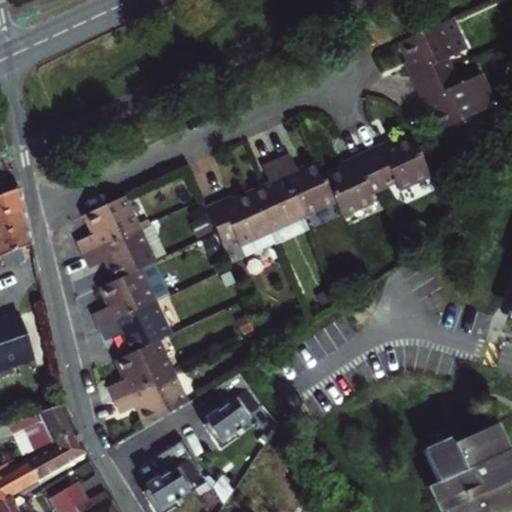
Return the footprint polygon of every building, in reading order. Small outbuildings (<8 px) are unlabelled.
[(415,88),(449,72),(444,60),(453,56),(438,24),(401,41),(410,61),(415,72),(409,75),(415,88)] [(415,72),(410,61),(404,64),(409,75),(415,72)] [(428,100),(433,111),(441,130),(479,113),(464,81),(455,85),(449,72),(415,88),(422,103),(428,100)] [(428,100),(422,103),(427,114),(433,111),(428,100)] [(411,137),(392,146),(381,151),(378,145),(364,152),(380,187),(394,181),(397,190),(429,175),(411,137)] [(390,140),(378,145),(381,151),(392,146),(390,140)] [(342,169),(323,178),(333,201),(340,216),(371,201),(368,193),(380,187),(364,152),(351,158),(353,164),(342,169)] [(333,201),(323,178),(316,163),(297,172),(289,155),(275,162),(300,216),(333,201)] [(340,163),(342,169),(353,164),(351,158),(340,163)] [(300,216),(275,162),(262,167),(269,185),(251,193),(268,231),(300,216)] [(0,215),(23,206),(19,186),(8,191),(0,194),(0,215)] [(216,233),(221,243),(235,236),(238,245),(268,231),(251,193),(232,202),(221,207),(219,201),(204,208),(216,233)] [(121,196),(84,213),(93,233),(76,240),(82,254),(137,229),(121,196)] [(230,196),(219,201),(221,207),(232,202),(230,196)] [(0,215),(0,236),(26,225),(23,206),(0,215)] [(0,256),(30,244),(26,225),(0,236),(0,256)] [(114,279),(137,268),(151,262),(137,229),(82,254),(88,268),(105,260),(114,279)] [(152,301),(137,268),(114,279),(100,285),(109,305),(92,313),(97,326),(152,301)] [(167,335),(152,301),(97,326),(104,340),(122,332),(131,351),(154,340),(167,335)] [(0,367),(33,356),(19,316),(0,322),(0,367)] [(169,374),(154,340),(131,351),(116,357),(125,377),(108,384),(114,399),(169,374)] [(182,404),(169,374),(114,399),(121,412),(138,404),(146,424),(179,405),(182,404)] [(237,376),(212,392),(226,411),(219,416),(217,414),(204,424),(206,427),(201,430),(219,454),(241,438),(238,434),(252,424),(249,418),(261,409),(237,376)] [(19,418),(24,427),(33,444),(50,435),(53,440),(76,431),(73,424),(63,404),(19,418)] [(19,418),(14,420),(19,429),(24,427),(19,418)] [(14,420),(0,424),(0,436),(14,432),(13,431),(19,429),(14,420)] [(511,511),(511,458),(505,444),(502,446),(493,427),(457,444),(454,439),(423,454),(436,485),(428,488),(438,511),(511,511)] [(37,478),(86,452),(76,431),(53,440),(55,444),(27,459),(37,478)] [(179,446),(154,462),(166,480),(158,485),(157,483),(143,492),(145,495),(140,498),(149,511),(173,511),(179,508),(177,504),(192,495),(188,489),(201,480),(179,446)] [(0,498),(7,495),(8,494),(13,491),(28,483),(37,478),(27,459),(11,468),(6,460),(0,463),(0,498)] [(76,482),(47,498),(54,511),(91,511),(93,511),(88,501),(76,482)] [(116,511),(104,492),(88,501),(93,511),(91,511),(116,511)] [(0,511),(15,511),(7,495),(0,498),(0,511)]
